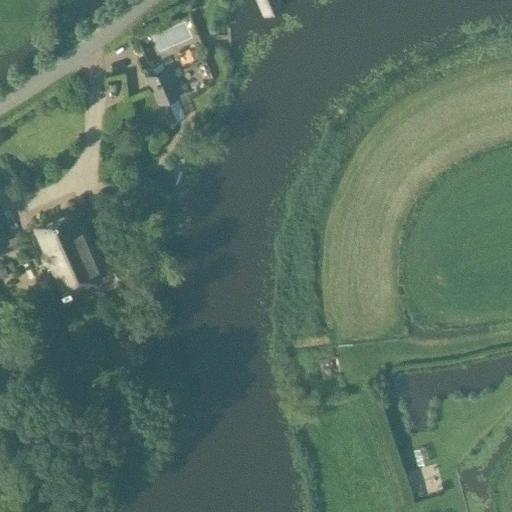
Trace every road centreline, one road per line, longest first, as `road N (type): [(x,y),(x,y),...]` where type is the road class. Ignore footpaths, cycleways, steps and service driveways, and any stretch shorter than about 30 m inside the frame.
road 1 (track): [(403,511),(363,395),(346,295),(358,189),(380,149),(417,110),(511,74)]
road 2 (unclassified): [(0,108),(143,0)]
